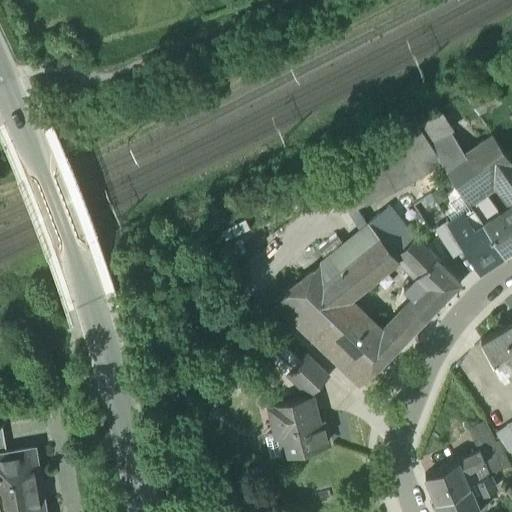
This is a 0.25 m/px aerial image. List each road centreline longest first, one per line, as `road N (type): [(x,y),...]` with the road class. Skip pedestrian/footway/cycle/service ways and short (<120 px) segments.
road 1 (secondary): [(138,511),(106,335),(0,77)]
road 2 (track): [(0,77),(70,69),(82,83),(293,0)]
road 3 (residential): [(511,276),(457,327),(432,372),(404,453),(413,511)]
road 4 (residential): [(71,511),(56,430),(11,435)]
